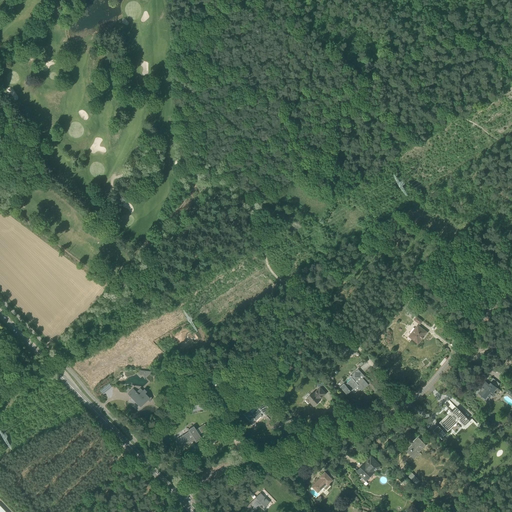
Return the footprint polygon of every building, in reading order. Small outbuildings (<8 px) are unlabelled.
[(416,316),(416,317),(414,320),(420,324),(423,321),(416,316)] [(427,332),(423,329),(417,325),(409,336),(418,344),(422,339),(424,337),(423,337),(427,332)] [(360,377),(363,374),(359,370),(358,369),(350,376),(352,378),(345,384),(343,382),(339,386),(344,392),(348,388),(349,389),(350,390),(351,392),(358,386),(362,391),(368,385),(362,378),(360,377)] [(493,392),(497,388),(497,387),(491,382),(488,386),(485,383),(481,387),(482,388),(478,393),(485,399),(490,393),(494,396),(496,393),(493,392)] [(326,393),(321,388),(315,393),(314,392),(305,400),(308,403),(310,402),(314,406),(321,400),(320,399),(326,393)] [(137,392),(133,389),(128,394),(133,400),(135,398),(140,403),(141,403),(143,405),(150,397),(141,389),(139,389),(137,392)] [(257,407),(252,412),(249,409),(244,414),(250,421),(252,418),(253,419),(254,419),(256,421),(260,416),(261,417),(262,416),(261,414),(262,413),(265,416),(271,411),(262,401),(257,407)] [(452,412),(440,423),(448,431),(451,428),(450,427),(458,420),(464,426),(470,421),(457,407),(452,412)] [(201,437),(199,435),(208,429),(204,424),(196,429),(194,426),(188,430),(189,432),(188,432),(183,436),(182,435),(178,438),(180,442),(178,443),(182,448),(189,444),(188,443),(188,442),(193,439),(195,441),(201,437)] [(426,445),(418,438),(414,442),(415,443),(407,451),(412,456),(414,459),(420,453),(419,453),(426,445)] [(358,472),(362,477),(363,477),(364,476),(367,480),(377,469),(379,470),(381,469),(379,467),(380,466),(371,457),(366,463),(358,472)] [(318,480),(312,486),(318,493),(324,487),(326,489),(330,485),(329,484),(333,480),(325,472),(320,477),(322,478),(319,481),(318,480)] [(409,477),(417,485),(421,482),(412,474),(409,477)] [(270,501),(260,493),(246,507),(250,511),(252,511),(262,502),(266,505),(270,501)]
